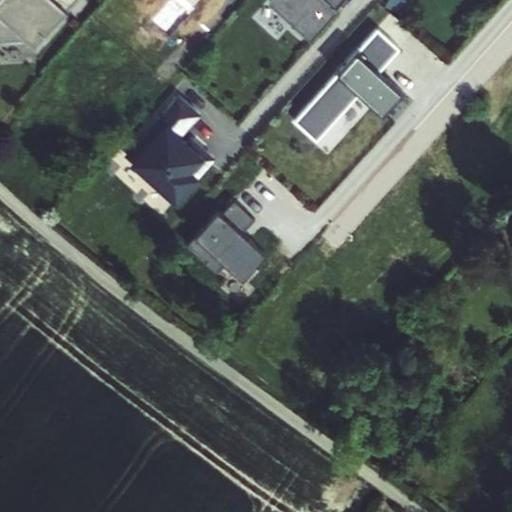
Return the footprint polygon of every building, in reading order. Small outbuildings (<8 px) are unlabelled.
[(39,46),(79,0),(0,0),(0,39),(32,40),(39,46)] [(322,0),(271,0),(268,4),(310,41),(347,0),(324,0),(323,1),(322,0)] [(400,45),(376,29),(295,119),(315,138),(359,91),(381,110),(400,89),(379,69),(400,45)] [(201,114),(176,95),(126,155),(174,199),(211,154),(185,133),(201,114)] [(264,247),(216,207),(193,234),(241,274),(264,247)]
